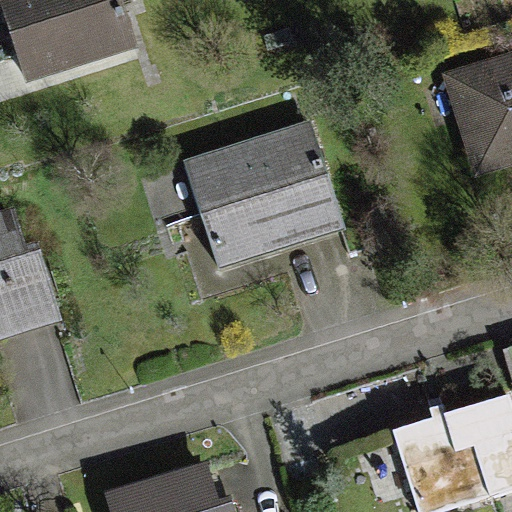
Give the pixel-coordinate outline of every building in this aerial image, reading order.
[(132,0),(7,0),(43,110),(156,73),(132,0)] [(511,46),(453,61),(486,186),(511,179),(511,46)] [(318,93),(174,135),(216,278),(360,236),(318,93)] [(31,198),(0,207),(0,350),(70,330),(31,198)] [(511,511),(511,383),(389,419),(415,511),(511,511)] [(246,511),(237,474),(104,507),(105,511),(246,511)]
